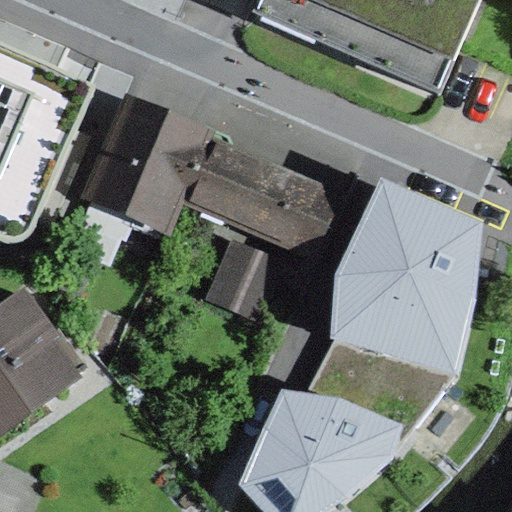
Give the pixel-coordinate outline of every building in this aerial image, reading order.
[(264,0),(254,25),(443,107),(488,0),(264,0)] [(36,252),(46,242),(107,89),(0,42),(0,258),(10,260),(24,259),(36,252)] [(319,265),(344,205),(310,190),(306,183),(128,100),(82,207),(171,245),(185,207),(319,265)] [(335,287),(330,352),(453,386),(458,388),(476,314),(485,233),(381,189),(335,287)] [(235,243),(207,303),(252,324),(280,264),(235,243)] [(0,447),(86,383),(27,294),(0,312),(0,447)] [(453,386),(330,352),(304,401),(340,406),(405,434),(401,448),(453,386)] [(405,434),(340,406),(304,401),(282,398),(239,495),(254,511),(342,511),(349,508),(396,468),(401,448),(405,434)]
